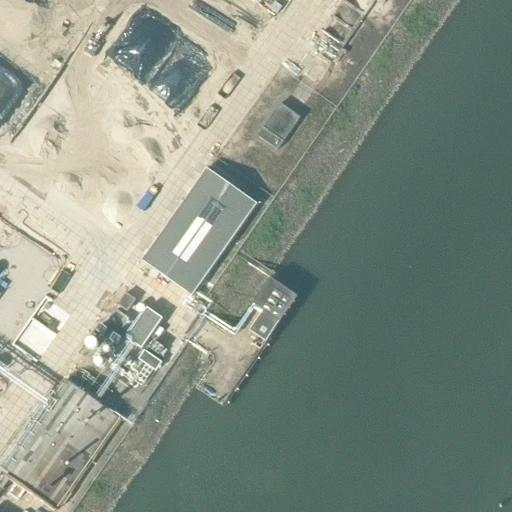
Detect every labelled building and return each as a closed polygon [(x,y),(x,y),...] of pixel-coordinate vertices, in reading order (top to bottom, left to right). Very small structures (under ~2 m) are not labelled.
[(107,107),(56,179),(109,216),(202,83),(150,46),(107,107)] [(280,104),(257,137),(277,151),(300,118),(280,104)] [(207,169),(142,261),(192,297),(257,205),(207,169)] [(271,278),(253,305),(264,312),(249,333),(266,343),(297,297),(271,278)] [(117,307),(127,313),(135,300),(125,293),(117,307)] [(126,339),(142,349),(163,319),(147,308),(126,339)] [(109,321),(127,335),(134,324),(116,311),(109,321)] [(138,361),(154,371),(160,362),(144,352),(138,361)] [(63,380),(0,472),(0,473),(54,511),(56,511),(120,422),(63,380)]
